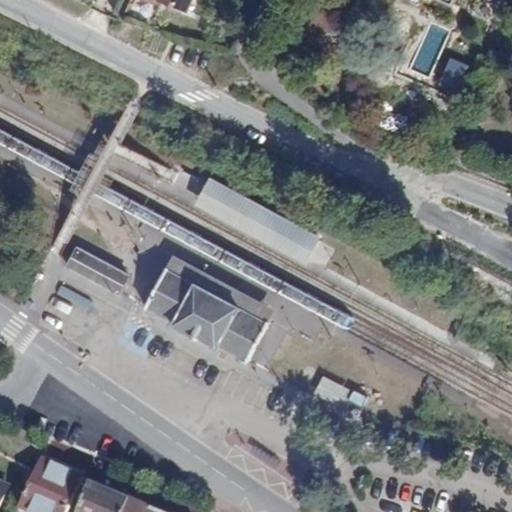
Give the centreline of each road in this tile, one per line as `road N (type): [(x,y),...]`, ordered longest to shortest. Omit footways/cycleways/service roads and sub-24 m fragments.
road 1 (residential): [(511,209),(464,191),(365,173),(8,0)]
road 2 (tertiary): [(280,511),(102,392)]
road 3 (tertiary): [(102,392),(0,319)]
